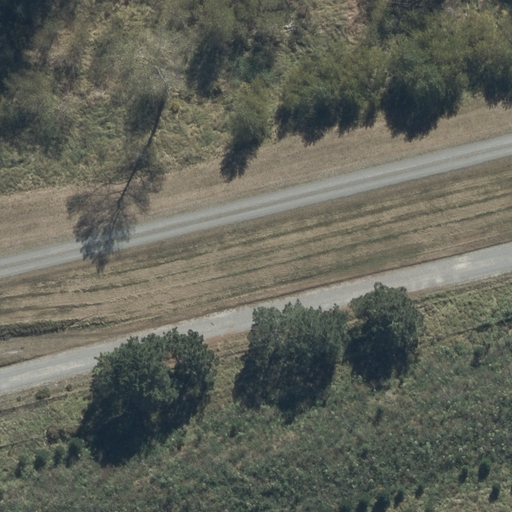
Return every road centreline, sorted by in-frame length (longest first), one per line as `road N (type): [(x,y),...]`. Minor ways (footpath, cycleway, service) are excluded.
road 1 (unclassified): [(511,252),(0,380)]
road 2 (track): [(0,345),(142,342)]
